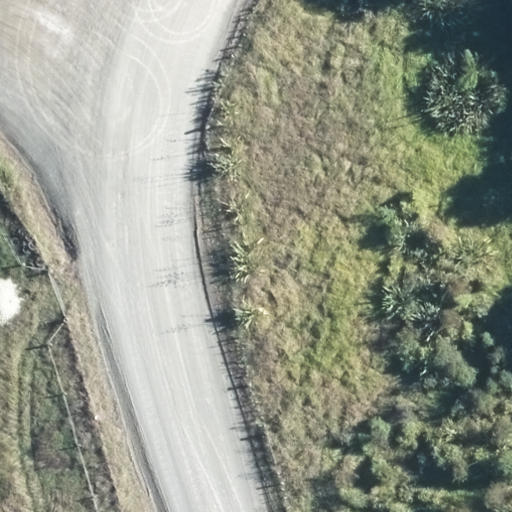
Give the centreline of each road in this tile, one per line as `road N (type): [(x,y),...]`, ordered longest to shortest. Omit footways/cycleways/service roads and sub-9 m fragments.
road 1 (unclassified): [(205,511),(143,228),(143,128),(156,34)]
road 2 (unclassified): [(0,16),(156,34)]
